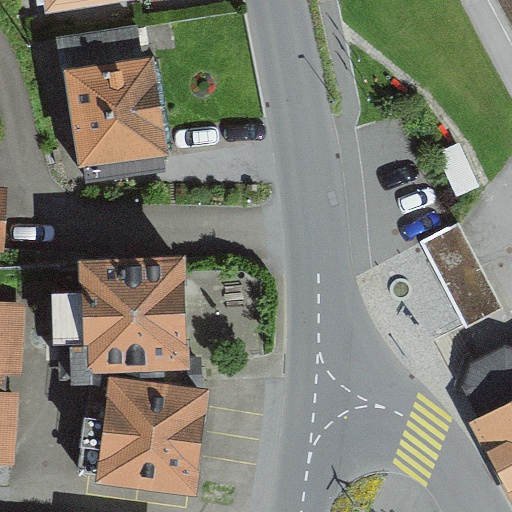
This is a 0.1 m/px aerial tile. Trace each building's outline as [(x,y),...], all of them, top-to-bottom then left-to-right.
[(146,0),(44,0),(46,17),(148,5),(146,0)] [(166,62),(68,74),(79,164),(177,153),(166,62)] [(421,239),(467,325),(507,304),(492,276),(472,239),(460,218),(449,224),(421,239)] [(80,261),(86,367),(190,362),(185,268),(185,255),(80,261)] [(25,299),(0,298),(0,371),(23,372),(25,299)] [(511,346),(503,343),(467,362),(459,390),(478,423),(511,406),(511,346)] [(191,493),(206,390),(110,378),(97,478),(98,478),(191,493)] [(19,389),(0,388),(0,461),(17,462),(19,389)] [(511,406),(478,423),(496,460),(511,492),(511,406)]
